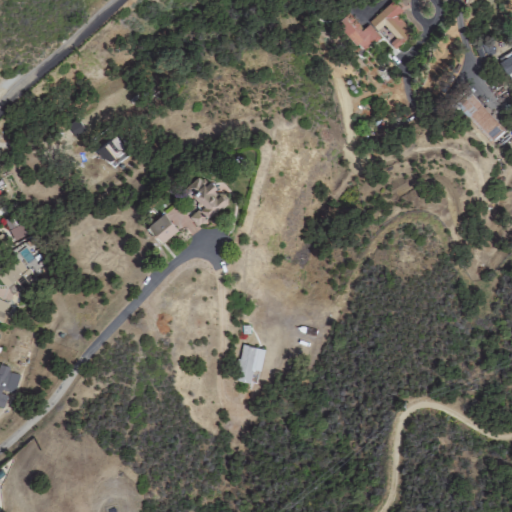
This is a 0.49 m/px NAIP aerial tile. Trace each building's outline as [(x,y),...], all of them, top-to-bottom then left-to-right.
[(396,15),(401,10),(392,0),(390,0),(367,22),(375,30),(382,23),(388,30),(387,31),(393,37),(388,42),(393,48),(411,32),(396,15)] [(367,24),(361,29),(346,12),(334,23),(361,51),(378,35),(367,24)] [(467,90),(452,103),(490,144),(504,131),(467,90)] [(84,130),(76,118),(67,124),(74,136),(84,130)] [(106,163),(125,148),(114,134),(94,149),(106,163)] [(187,217),(196,227),(226,200),(216,189),(217,188),(208,178),(204,182),(197,174),(183,187),(200,205),(187,217)] [(144,226),(158,243),(177,229),(162,211),(144,226)] [(9,240),(27,235),(22,214),(4,218),(9,240)] [(21,289),(34,279),(19,258),(0,271),(0,281),(4,288),(15,280),(21,289)] [(8,303),(0,299),(0,321),(5,324),(8,316),(4,314),(8,303)] [(259,370),(263,348),(240,344),(233,380),(249,383),(251,369),(259,370)] [(18,375),(4,371),(2,378),(0,377),(0,401),(4,402),(7,392),(13,394),(18,375)]
